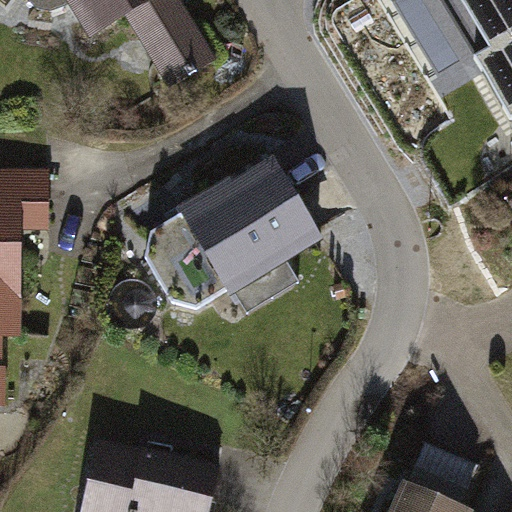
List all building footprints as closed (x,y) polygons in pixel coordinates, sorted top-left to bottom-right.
[(188,0),(32,0),(46,23),(78,4),(101,45),(134,26),(169,86),(221,55),(188,0)] [(511,0),(438,0),(511,120),(511,0)] [(241,299),(331,240),(281,163),(190,222),(241,299)] [(0,340),(30,341),(31,237),(60,238),(60,173),(0,172),(0,340)] [(0,414),(3,415),(10,383),(0,380),(0,414)] [(215,511),(226,460),(97,435),(82,511),(215,511)] [(449,511),(447,511),(405,493),(396,511),(449,511)]
